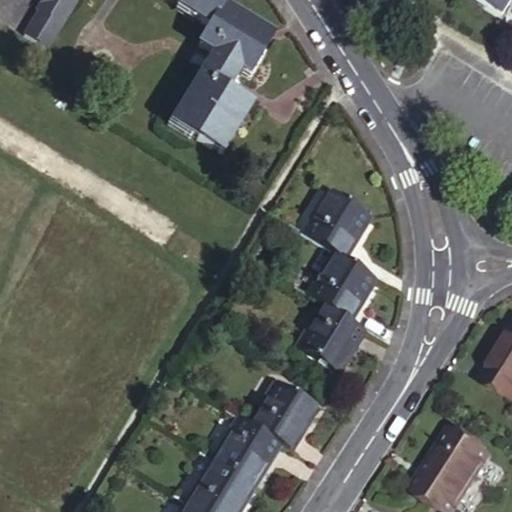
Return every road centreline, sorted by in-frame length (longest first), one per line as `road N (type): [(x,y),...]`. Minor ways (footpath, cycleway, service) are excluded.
road 1 (residential): [(439,276),(420,350),(317,511)]
road 2 (residential): [(337,44),(418,173),(439,276)]
